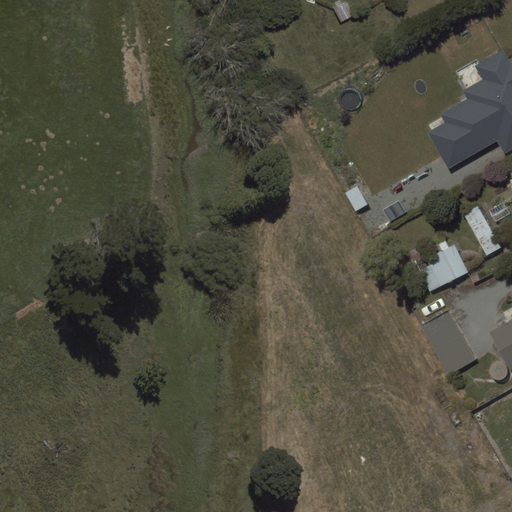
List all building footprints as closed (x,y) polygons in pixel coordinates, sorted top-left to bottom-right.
[(427,131),(448,168),(495,142),(502,154),(511,148),(511,59),(507,63),(500,51),(475,65),(484,81),(466,91),(470,98),(445,112),(448,119),(427,131)] [(477,202),(460,214),(486,255),(504,244),(477,202)] [(417,266),(430,291),(464,273),(451,248),(417,266)] [(444,305),(418,320),(448,375),(474,360),(444,305)] [(511,318),(491,330),(511,366),(511,318)] [(495,479),(478,488),(491,511),(497,511),(509,506),(495,479)]
